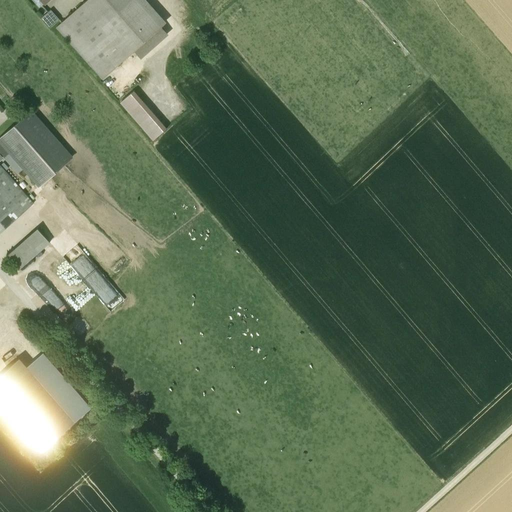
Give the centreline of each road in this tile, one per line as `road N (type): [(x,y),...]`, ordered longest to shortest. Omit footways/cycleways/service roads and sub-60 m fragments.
road 1 (track): [(0,273),(207,511)]
road 2 (track): [(511,418),(408,511)]
